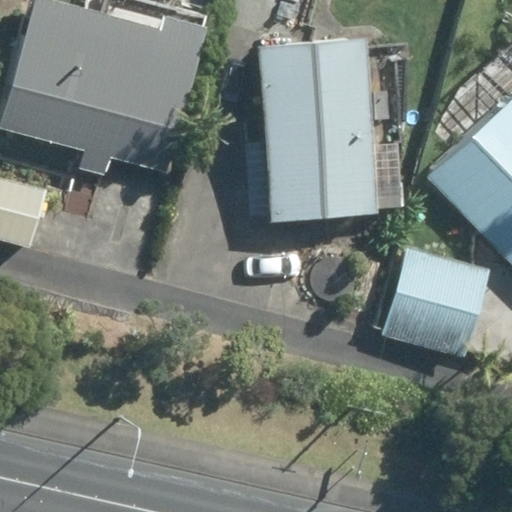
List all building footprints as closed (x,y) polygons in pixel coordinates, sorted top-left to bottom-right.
[(30,0),(0,117),(0,130),(82,151),(77,171),(102,177),(107,158),(163,174),(203,28),(160,17),(156,31),(43,0),(30,0)] [(274,0),(271,8),(299,19),(306,0),(274,0)] [(261,141),(245,143),(248,174),(265,172),(267,223),(372,216),(372,210),(399,207),(387,44),(361,47),(360,39),(255,47),(261,141)] [(463,87),(491,116),(425,178),(511,268),(511,46),(509,44),(463,87)] [(0,241),(27,248),(42,194),(0,182),(0,241)] [(380,336),(460,359),(485,274),(405,250),(380,336)]
